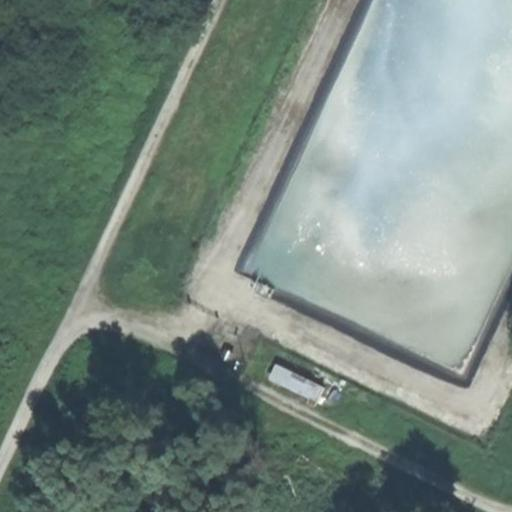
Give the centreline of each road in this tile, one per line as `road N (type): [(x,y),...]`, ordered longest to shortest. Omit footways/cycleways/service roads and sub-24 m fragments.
road 1 (track): [(0,473),(85,303),(504,511)]
road 2 (track): [(223,0),(85,303)]
